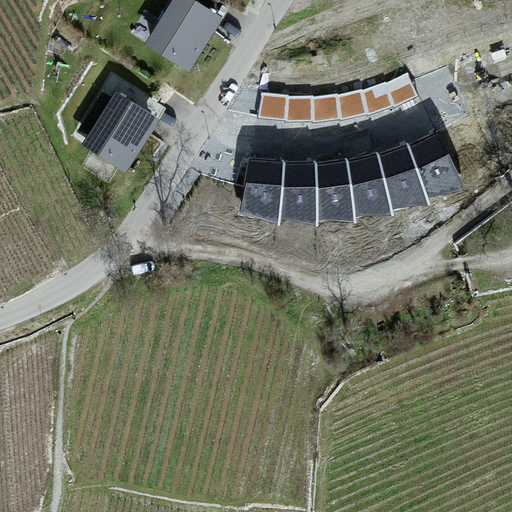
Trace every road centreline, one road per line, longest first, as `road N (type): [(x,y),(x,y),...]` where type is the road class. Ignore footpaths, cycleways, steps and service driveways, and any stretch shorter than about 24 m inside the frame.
road 1 (residential): [(511,183),(405,268),(357,291),(243,259),(123,241)]
road 2 (track): [(339,368),(488,308),(495,261),(405,268)]
road 3 (residential): [(123,241),(283,0)]
road 4 (unclassified): [(123,241),(102,268),(66,292),(0,316)]
